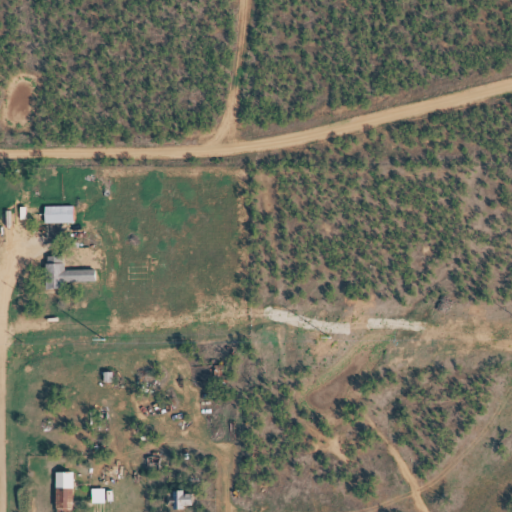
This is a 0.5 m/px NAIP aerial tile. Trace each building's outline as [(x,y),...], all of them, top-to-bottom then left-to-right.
[(48,204),(48,221),(79,221),(79,203),(48,204)] [(52,253),(52,259),(48,260),(48,293),(74,293),(73,282),(101,281),(101,267),(71,267),(71,253),(67,253),(67,250),(56,250),(56,252),(52,253)] [(59,469),(59,511),(80,511),(80,468),(59,469)] [(179,481),(179,505),(190,505),(190,501),(200,501),(200,485),(190,485),(190,481),(179,481)] [(94,485),(94,500),(109,500),(109,485),(94,485)] [(163,489),(163,508),(190,507),(190,489),(163,489)]
